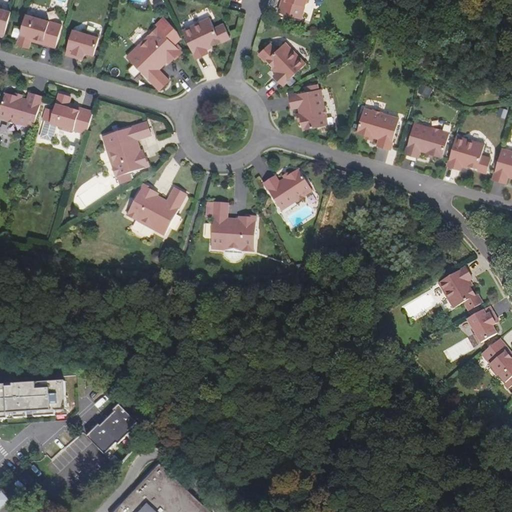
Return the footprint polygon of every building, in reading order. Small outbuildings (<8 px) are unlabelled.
[(282,0),(279,12),(301,19),(306,3),(308,2),(308,0),(282,0)] [(0,35),(4,37),(11,12),(0,8),(0,35)] [(36,38),(35,40),(43,42),(42,43),(56,47),(63,25),(47,20),(45,18),(38,16),(36,17),(26,14),(18,44),(29,48),(32,39),(32,37),(36,38)] [(215,28),(210,18),(183,31),(196,59),(208,53),(207,50),(206,48),(212,45),(212,44),(220,40),(229,36),(224,24),(215,28)] [(166,20),(150,35),(151,37),(139,49),(138,47),(127,57),(160,90),(170,81),(159,70),(165,64),(163,62),(165,59),(168,62),(169,63),(175,58),(176,59),(183,53),(175,45),(181,39),(176,30),(166,20)] [(94,55),(100,35),(90,32),(89,35),(73,30),(66,55),(79,58),(80,55),(84,56),(85,53),(94,55)] [(151,37),(150,35),(138,47),(139,49),(151,37)] [(306,64),(285,42),(277,51),(270,43),(261,52),(268,60),(274,67),(278,72),(277,73),(274,76),(283,86),(306,64)] [(268,60),(261,52),(258,54),(265,62),(268,60)] [(424,84),(419,92),(428,98),(434,89),(424,84)] [(304,130),(328,125),(327,117),(325,106),(324,106),(321,89),(290,95),(292,109),(299,107),(304,130)] [(6,94),(0,114),(0,118),(7,120),(7,121),(17,124),(18,123),(34,128),(43,98),(30,94),(28,101),(6,94)] [(47,109),(43,120),(46,121),(41,138),(53,141),(57,126),(61,127),(62,129),(69,131),(71,130),(87,135),(94,112),(80,108),(80,110),(72,107),(71,109),(68,108),(69,106),(71,98),(60,94),(55,111),(47,109)] [(373,111),(365,108),(358,132),(367,135),(373,137),(380,139),(378,145),(391,149),(400,119),(383,114),(384,113),(373,110),(373,111)] [(152,136),(148,122),(104,137),(108,150),(110,149),(115,165),(113,166),(119,184),(132,180),(130,173),(150,166),(147,157),(146,158),(144,150),(141,151),(138,152),(137,149),(140,148),(138,140),(152,136)] [(443,157),(450,133),(442,131),(442,130),(432,127),(431,128),(415,123),(406,154),(419,157),(421,151),(427,153),(434,154),(443,157)] [(482,155),(485,144),(457,136),(448,166),(455,168),(461,170),(462,166),(462,165),(469,166),(469,165),(478,168),(488,171),(492,158),(482,155)] [(511,151),(502,149),(493,179),(506,183),(508,176),(511,177),(511,151)] [(306,195),(313,190),(299,170),(291,175),(280,182),(276,176),(265,184),(282,210),(297,201),(297,202),(307,195),(306,195)] [(346,173),(336,170),(334,180),(343,183),(346,173)] [(165,235),(188,195),(175,188),(168,201),(161,198),(160,200),(156,199),(158,196),(159,193),(152,190),(153,188),(145,184),(128,215),(138,221),(139,218),(154,226),(153,229),(165,235)] [(229,203),(208,202),(207,217),(214,217),(212,249),(226,250),(226,247),(243,248),(243,251),(255,252),(257,216),(248,216),(248,217),(240,217),(240,219),(240,223),(236,222),(236,219),(228,219),(229,203)] [(154,226),(139,218),(138,221),(153,229),(154,226)] [(439,283),(455,309),(465,303),(470,311),(481,305),(476,296),(471,288),(472,287),(469,281),(470,280),(473,279),(466,267),(439,283)] [(474,335),(480,344),(498,334),(493,326),(497,324),(495,320),(497,318),(490,306),(468,319),(477,334),(474,335)] [(500,375),(506,383),(511,378),(511,355),(509,351),(510,350),(501,339),(482,354),(493,367),(493,370),(497,375),(500,375)] [(5,384),(0,383),(0,418),(7,418),(7,413),(14,413),(14,417),(28,416),(27,411),(34,411),(34,415),(55,413),(55,409),(66,408),(64,378),(12,383),(13,385),(5,386),(5,384)] [(129,432),(137,423),(119,405),(114,411),(115,412),(112,415),(109,419),(106,422),(101,427),(99,425),(92,432),(87,438),(107,457),(118,445),(120,446),(131,433),(129,432)] [(99,425),(98,424),(91,431),(92,432),(99,425)] [(210,511),(160,464),(114,511),(210,511)] [(0,491),(0,490),(0,508),(19,491),(11,482),(0,491)]
